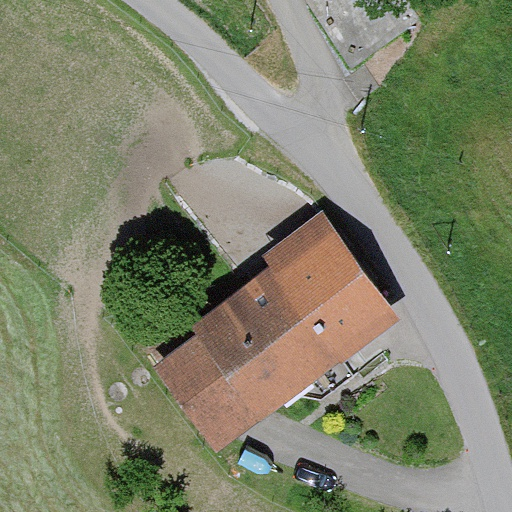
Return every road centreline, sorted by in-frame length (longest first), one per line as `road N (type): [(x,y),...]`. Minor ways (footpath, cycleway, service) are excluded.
road 1 (unclassified): [(500,511),(448,342),(373,219),(314,145)]
road 2 (unclassified): [(314,145),(155,0)]
road 3 (residential): [(314,145),(321,79),(286,0)]
